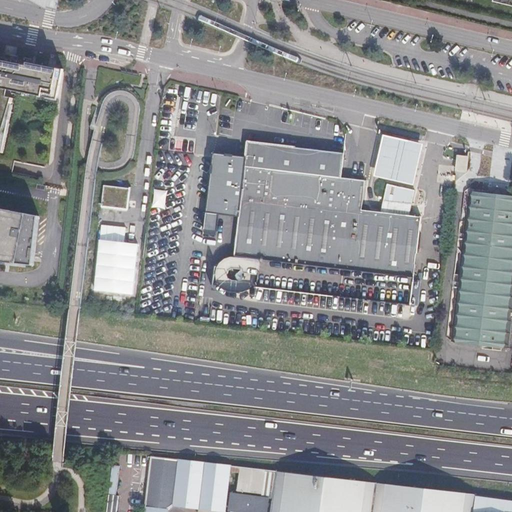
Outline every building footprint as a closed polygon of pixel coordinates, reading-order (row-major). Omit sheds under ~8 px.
[(9,92),(59,103),(65,72),(65,70),(0,57),(0,155),(6,157),(16,108),(13,106),(15,100),(8,98),(9,92)] [(423,145),(383,136),(373,177),(414,186),(423,145)] [(238,218),(233,257),(229,260),(226,266),(227,271),(229,276),(234,281),(240,284),(247,283),(252,279),(256,275),(255,281),(411,300),(418,301),(420,277),(413,276),(421,217),(409,216),(380,213),(361,210),(365,181),(340,178),(343,154),(247,142),(245,159),(213,155),(206,214),(238,218)] [(458,156),(456,180),(465,173),(467,157),(458,156)] [(387,185),(380,213),(409,216),(414,191),(387,185)] [(454,339),(511,346),(511,336),(511,196),(471,191),(454,339)] [(0,264),(34,268),(39,217),(0,209),(0,264)] [(229,464),(151,458),(146,511),(169,511),(170,510),(173,507),(225,511),(229,464)] [(264,470),(241,467),(238,490),(262,493),(264,470)] [(511,511),(511,497),(279,473),(275,511),(511,511)] [(231,494),(230,510),(246,511),(265,511),(267,498),(231,494)]
